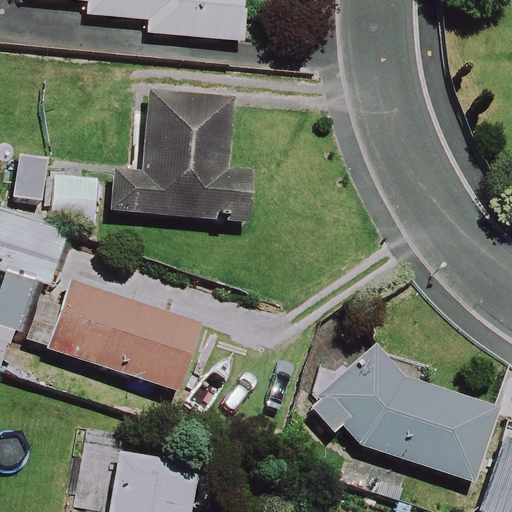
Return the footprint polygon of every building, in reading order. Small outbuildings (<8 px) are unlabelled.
[(22,0),(22,4),(86,8),(86,23),(144,26),(143,42),(237,47),(239,0),(22,0)] [(227,111),(144,104),(138,183),(104,180),(101,219),(245,230),(249,181),(221,178),(227,111)] [(93,184),(49,181),(46,227),(90,230),(93,184)] [(63,239),(0,217),(0,276),(45,291),(63,239)] [(193,333),(58,286),(34,353),(169,400),(193,333)] [(491,410),(321,358),(296,438),(466,490),(491,410)] [(185,511),(192,474),(114,461),(105,511),(185,511)]
